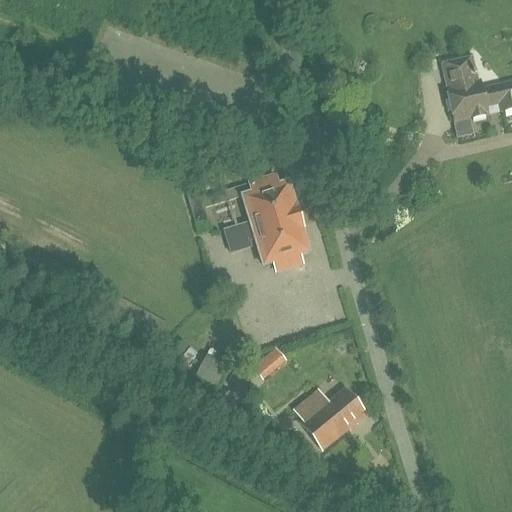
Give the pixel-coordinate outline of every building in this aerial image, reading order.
[(448,90),(447,90),(454,123),(486,115),(485,107),(499,104),(501,112),(511,109),(511,84),(481,91),(479,83),(476,84),(471,60),(443,66),(448,90)] [(229,202),(237,228),(242,245),(255,241),(263,268),(273,264),(276,274),(301,266),(298,257),(309,254),(288,184),(277,187),(274,177),(249,185),(252,195),(242,198),(239,188),(189,203),(195,225),(207,222),(203,210),(229,202)] [(189,349),(183,344),(170,358),(176,363),(189,349)] [(260,382),(283,363),(272,349),(249,368),(260,382)] [(196,356),(190,351),(178,365),(184,370),(196,356)] [(218,390),(229,370),(206,358),(195,377),(218,390)] [(358,427),(355,423),(364,416),(344,393),(328,406),(326,403),(312,415),(333,441),(346,430),(349,434),(358,427)]
